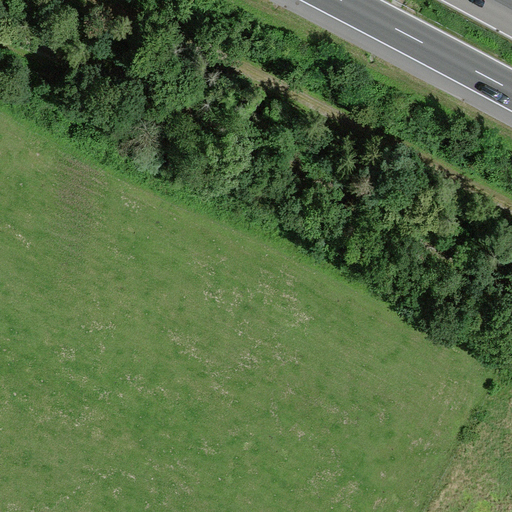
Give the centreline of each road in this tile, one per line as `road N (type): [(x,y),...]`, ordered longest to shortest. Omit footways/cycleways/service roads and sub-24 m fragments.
road 1 (track): [(0,46),(199,115),(511,284)]
road 2 (track): [(511,206),(99,0)]
road 3 (motorway): [(336,0),(511,93)]
